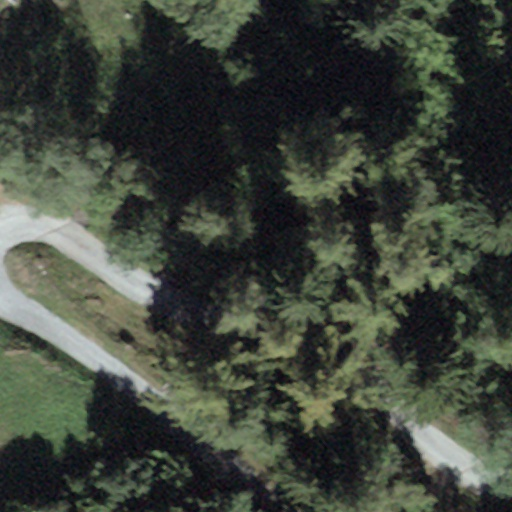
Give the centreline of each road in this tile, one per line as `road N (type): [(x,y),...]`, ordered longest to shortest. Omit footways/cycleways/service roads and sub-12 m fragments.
road 1 (track): [(0,224),(22,212),(43,217),(164,291),(393,405),(456,453),(511,474)]
road 2 (track): [(278,511),(98,356),(0,294)]
